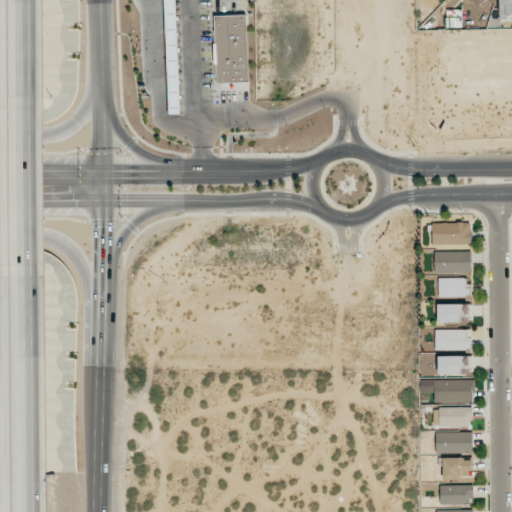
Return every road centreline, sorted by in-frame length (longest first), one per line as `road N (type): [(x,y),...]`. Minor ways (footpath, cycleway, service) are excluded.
road 1 (secondary): [(99,511),(99,0)]
road 2 (secondary): [(0,201),(270,198),(326,212)]
road 3 (secondary): [(320,161),(229,175),(0,174)]
road 4 (residential): [(498,511),(498,193)]
road 5 (motorway): [(36,511),(32,277)]
road 6 (motorway): [(32,277),(29,99)]
road 7 (secondary): [(0,140),(71,131),(85,116),(102,62)]
road 8 (secondary): [(369,212),(418,194),(511,193)]
road 9 (secondary): [(104,308),(70,252),(0,236)]
road 10 (secondary): [(511,168),(378,163)]
